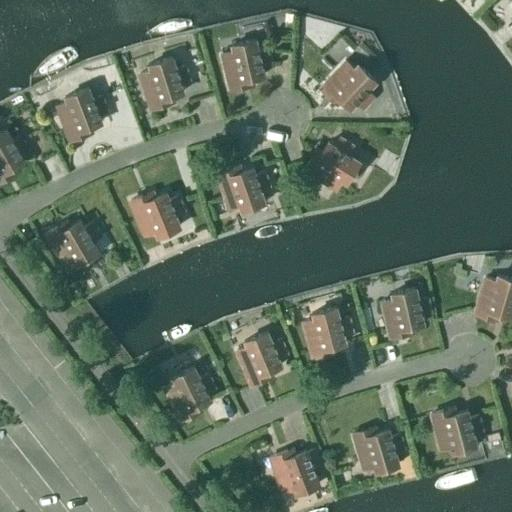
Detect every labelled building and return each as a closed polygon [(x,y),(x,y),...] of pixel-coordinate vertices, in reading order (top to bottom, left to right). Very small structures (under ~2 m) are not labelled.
[(232,50),(221,52),(229,87),(252,82),(251,76),(263,74),(261,66),(270,64),(267,48),(257,50),(254,38),(231,44),(232,50)] [(150,69),(139,73),(149,107),(172,100),(171,94),(182,90),(179,83),(189,80),(184,65),(175,68),(171,56),(148,63),(150,69)] [(353,68),(344,60),(319,86),(337,102),(341,98),(350,106),(355,100),(362,107),(373,96),(366,89),(375,80),(357,63),(353,68)] [(67,100),(56,105),(69,139),(91,130),(89,124),(100,120),(97,113),(106,109),(101,95),(92,98),(87,86),(65,95),(67,100)] [(0,179),(16,170),(13,165),(23,159),(19,152),(27,147),(20,134),(11,139),(5,128),(0,130),(0,179)] [(303,168),(334,187),(340,177),(345,180),(358,160),(347,153),(352,145),(339,137),(334,145),(327,141),(321,151),(316,148),(303,168)] [(215,172),(227,206),(238,202),(240,208),(263,200),(259,189),(268,185),(263,171),(254,174),(251,166),(240,170),(238,164),(215,172)] [(129,199),(143,233),(154,228),(156,234),(179,225),(174,213),(183,209),(177,195),(168,199),(165,191),(154,196),(152,190),(129,199)] [(66,220),(45,232),(63,263),(73,257),(77,262),(97,250),(91,239),(99,234),(92,221),(83,226),(79,219),(69,225),(66,220)] [(495,280),(484,276),(473,310),(485,314),(487,308),(510,315),(511,307),(511,278),(497,274),(495,280)] [(392,298),(381,300),(388,335),(400,333),(399,327),(422,322),(420,314),(430,312),(426,297),(417,299),(414,286),(391,292),(392,298)] [(313,318),(302,321),(310,355),(322,352),(321,347),(344,341),(342,333),(351,330),(347,316),(338,318),(335,306),(312,312),(313,318)] [(246,345),(235,350),(249,383),(260,378),(258,373),(280,363),(277,356),(286,352),(280,338),(271,342),(266,330),(244,340),(246,345)] [(174,382),(163,387),(179,419),(190,414),(187,408),(209,398),(205,391),(214,386),(207,372),(198,377),(193,365),(171,376),(174,382)] [(481,429),(477,414),(468,417),(466,409),(443,415),(441,409),(430,412),(439,447),(450,444),(452,450),(475,444),(472,432),(481,429)] [(390,435),(387,428),(364,435),(363,429),(351,432),(361,467),(372,463),(374,469),(398,462),(394,450),(403,448),(399,433),(390,435)] [(493,432),(484,435),(485,441),(500,438),(498,431),(493,432)] [(292,447),(269,456),(272,463),(275,471),(280,485),(282,489),(293,485),(295,491),(317,483),(311,466),(321,462),(314,446),(305,450),(305,449),(294,453),(292,447)]
